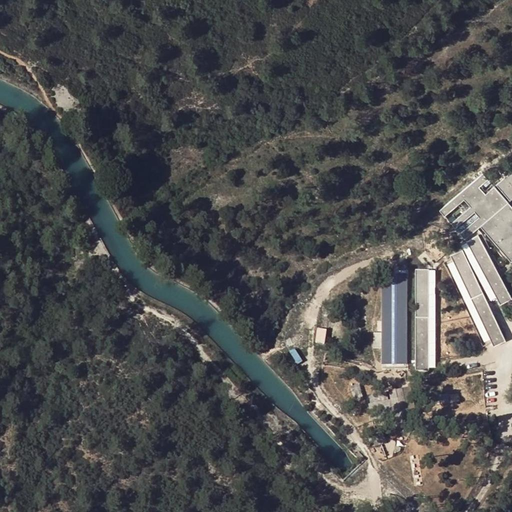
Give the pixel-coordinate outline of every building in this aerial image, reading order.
[(511,198),(511,170),(496,184),(510,200),(511,198)] [(483,184),(488,179),(483,173),(440,210),(445,216),(464,199),(483,184)] [(471,207),(489,191),(483,184),(464,199),(471,207)] [(511,213),(511,211),(509,213),(503,207),(509,202),(495,187),(489,191),(471,207),(451,223),(455,228),(475,212),(479,217),(460,233),(465,239),(480,226),(485,222),(490,228),(484,231),(511,262),(511,261),(511,213)] [(511,213),(511,205),(509,202),(503,207),(509,213),(511,211),(511,213)] [(490,228),(485,222),(480,226),(484,231),(490,228)] [(466,241),(467,242),(496,297),(500,304),(511,298),(511,297),(478,234),(466,241)] [(491,300),(496,297),(467,242),(461,244),(491,300)] [(463,249),(450,255),(453,261),(490,338),(494,346),(506,340),(463,249)] [(484,341),(490,338),(453,261),(448,263),(484,341)] [(429,370),(428,271),(428,270),(415,270),(415,371),(429,371),(429,370)] [(383,272),(382,363),(408,364),(409,272),(383,272)] [(324,344),(326,330),(317,329),(316,343),(324,344)] [(360,384),(353,385),(355,400),(362,399),(360,384)] [(408,420),(401,387),(386,391),(395,424),(408,420)] [(434,394),(435,405),(461,404),(460,393),(434,394)] [(383,436),(379,427),(372,430),(376,439),(383,436)]
